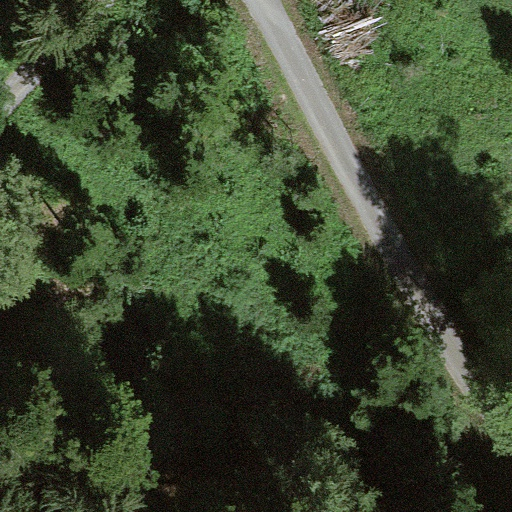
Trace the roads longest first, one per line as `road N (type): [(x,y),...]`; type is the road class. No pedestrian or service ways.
road 1 (unclassified): [(268,0),(405,267),(511,432)]
road 2 (track): [(0,118),(102,0)]
